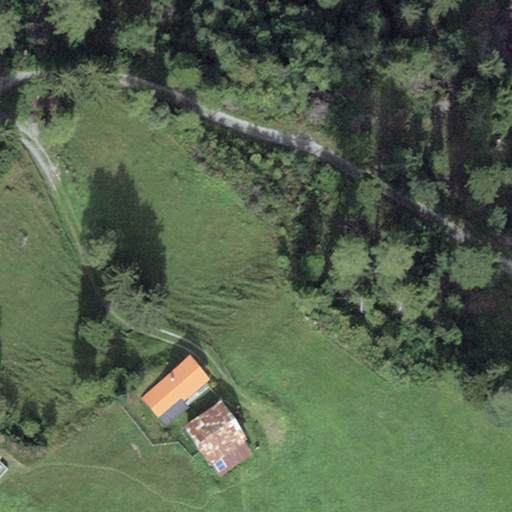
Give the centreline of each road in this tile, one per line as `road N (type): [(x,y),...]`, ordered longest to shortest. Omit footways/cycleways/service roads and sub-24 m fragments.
road 1 (track): [(0,85),(96,73),(139,81),(317,149),(511,267)]
road 2 (track): [(212,352),(138,330),(78,240),(44,149),(0,115)]
